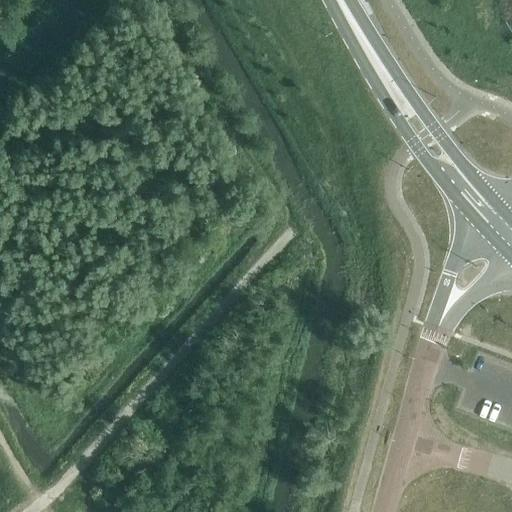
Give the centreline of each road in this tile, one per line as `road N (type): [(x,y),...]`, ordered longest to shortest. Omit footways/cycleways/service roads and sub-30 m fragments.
road 1 (primary): [(507,234),(404,107),(339,0)]
road 2 (tertiary): [(402,442),(450,302),(507,234)]
